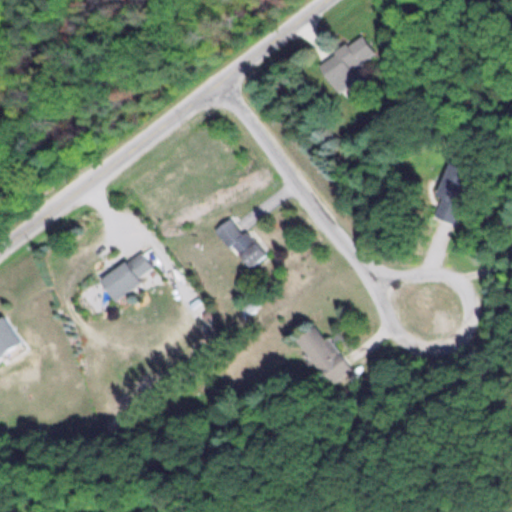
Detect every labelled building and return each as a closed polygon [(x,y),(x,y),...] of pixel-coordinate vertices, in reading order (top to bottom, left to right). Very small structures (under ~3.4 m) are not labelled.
[(377,54),(365,35),(320,63),(339,94),(360,80),(353,69),(377,54)] [(219,227),(248,268),(265,256),(236,215),(219,227)] [(102,280),(116,299),(156,269),(141,249),(102,280)] [(0,356),(23,344),(7,315),(0,318),(0,356)] [(319,322),(298,336),(330,384),(350,370),(319,322)]
